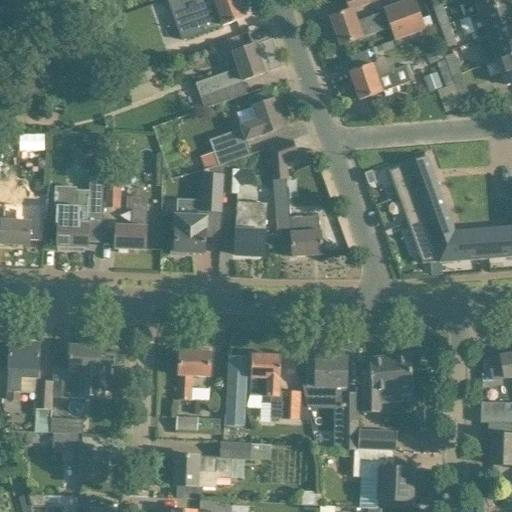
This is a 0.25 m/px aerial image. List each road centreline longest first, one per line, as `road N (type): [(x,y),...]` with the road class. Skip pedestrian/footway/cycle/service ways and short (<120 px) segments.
road 1 (residential): [(149,300),(381,304)]
road 2 (residential): [(138,511),(149,300)]
road 3 (residential): [(455,511),(461,302)]
road 4 (residential): [(327,142),(511,120)]
road 5 (residential): [(381,304),(327,142)]
road 6 (residential): [(327,142),(276,0)]
road 7 (residential): [(0,293),(149,300)]
